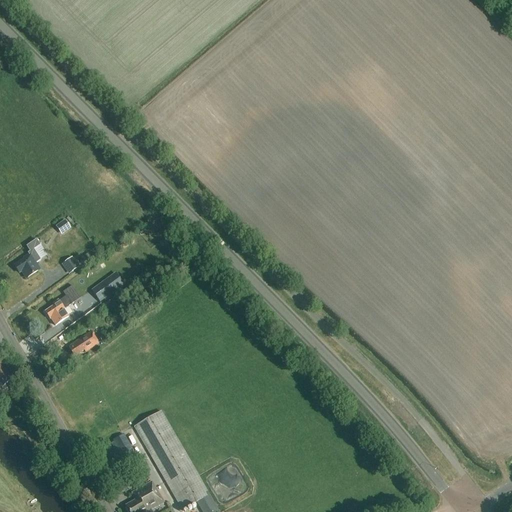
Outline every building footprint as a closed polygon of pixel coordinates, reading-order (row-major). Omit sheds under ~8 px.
[(72,229),(66,221),(57,227),(63,236),(72,229)] [(26,280),(40,271),(36,265),(41,261),(34,251),(40,246),(37,241),(26,248),(30,253),(28,254),(28,255),(23,259),(24,260),(14,267),(19,275),(21,273),(26,280)] [(86,256),(79,261),(82,266),(90,261),(86,256)] [(69,276),(80,268),(72,258),(62,266),(69,276)] [(100,302),(112,293),(106,285),(94,294),(100,302)] [(72,305),(67,297),(58,302),(53,305),(54,307),(45,313),(50,321),(50,320),(55,328),(69,319),(63,311),(72,305)] [(122,303),(118,297),(104,305),(107,311),(122,303)] [(85,354),(99,345),(91,333),(68,348),(74,358),(84,352),(85,354)] [(7,368),(0,359),(0,388),(12,381),(4,370),(7,368)] [(195,504),(209,496),(161,412),(134,428),(182,511),(195,504)] [(148,511),(163,504),(151,483),(131,495),(134,502),(125,507),(127,511),(148,511)] [(218,511),(209,496),(195,504),(199,511),(218,511)] [(176,511),(170,501),(166,503),(171,511),(176,511)]
